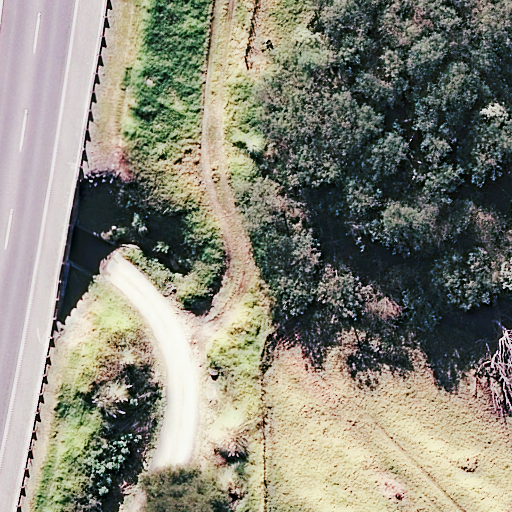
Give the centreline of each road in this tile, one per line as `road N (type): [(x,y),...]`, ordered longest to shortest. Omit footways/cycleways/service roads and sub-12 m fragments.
road 1 (track): [(162,511),(189,430),(195,375),(177,329),(117,270),(0,203)]
road 2 (track): [(238,0),(225,174),(253,263),(252,286),(224,332),(189,360)]
road 3 (trunk): [(46,0),(0,287)]
